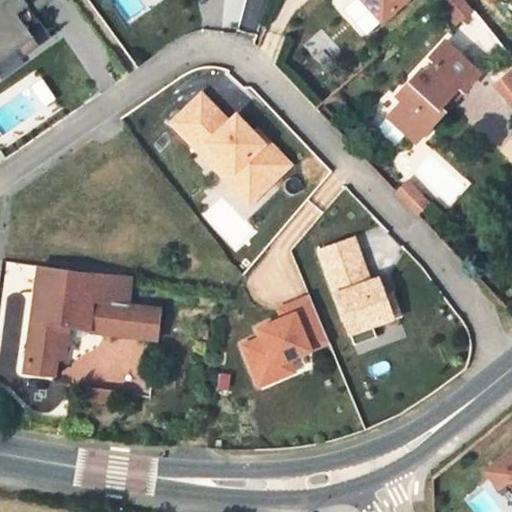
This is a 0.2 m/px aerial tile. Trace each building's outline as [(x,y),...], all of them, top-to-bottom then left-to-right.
[(0,0),(0,58),(15,48),(21,56),(38,44),(27,28),(38,19),(33,12),(48,0),(0,0)] [(365,0),(382,18),(401,0),(365,0)] [(449,0),(442,6),(457,25),(475,10),(466,0),(449,0)] [(463,89),(479,72),(445,40),(430,56),(434,61),(425,71),(422,68),(397,94),(403,100),(389,114),(416,140),(444,110),(440,107),(459,86),(463,89)] [(511,68),(495,83),(511,104),(511,68)] [(444,110),(463,89),(459,86),(440,107),(444,110)] [(200,92),(170,121),(197,150),(206,141),(232,169),(224,177),(241,195),(265,172),(272,179),(289,163),(265,138),(262,140),(235,113),(227,120),(200,92)] [(256,128),(253,131),(262,140),(265,138),(256,128)] [(206,141),(197,150),(224,177),(232,169),(206,141)] [(265,172),(241,195),(248,202),(272,179),(265,172)] [(406,180),(395,190),(415,211),(425,201),(406,180)] [(353,235),(319,248),(324,261),(357,248),(353,235)] [(357,248),(324,261),(354,343),(376,334),(372,322),(399,312),(391,292),(384,294),(377,276),(368,280),(357,248)] [(38,264),(23,369),(56,373),(58,354),(60,325),(70,326),(156,338),(160,306),(128,302),(131,276),(95,271),(95,272),(38,264)] [(262,335),(243,343),(260,383),(279,375),(274,362),(288,357),(328,340),(309,294),(290,302),(294,312),(283,317),(258,327),(262,335)] [(290,302),(279,307),(283,317),(294,312),(290,302)] [(58,354),(67,355),(70,326),(60,325),(58,354)] [(288,357),(274,362),(279,375),(293,369),(288,357)] [(114,403),(115,390),(84,385),(83,400),(114,403)] [(511,447),(485,469),(499,487),(510,478),(511,480),(511,447)]
